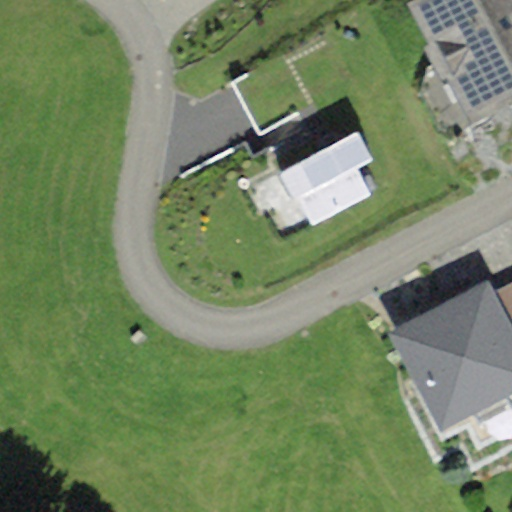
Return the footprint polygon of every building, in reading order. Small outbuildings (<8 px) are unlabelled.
[(511,100),(511,0),(438,0),(409,16),(468,125),(511,100)] [(284,55),(232,84),(259,133),(311,103),(284,55)] [(361,138),(284,176),(312,234),(372,205),(361,181),(378,173),(361,138)] [(488,267),(388,320),(440,417),(511,378),(511,310),(499,285),(488,267)] [(511,278),(499,285),(511,310),(511,278)]
